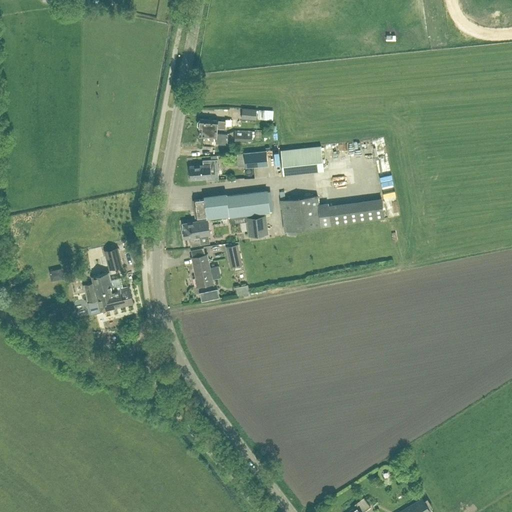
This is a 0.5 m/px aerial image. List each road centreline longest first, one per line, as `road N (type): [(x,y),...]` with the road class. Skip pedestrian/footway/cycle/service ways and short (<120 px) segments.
road 1 (secondary): [(290,511),(186,371),(157,284),(156,233),(198,0)]
road 2 (track): [(0,310),(70,360),(106,371),(129,356),(150,319)]
